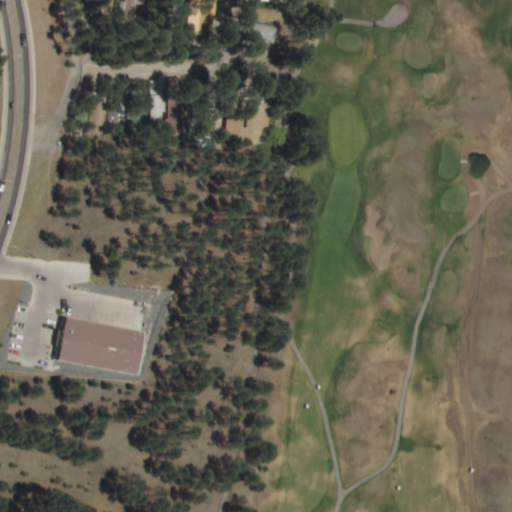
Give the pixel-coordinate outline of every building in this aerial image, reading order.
[(148,0),(127,0),(128,16),(139,16),(139,5),(148,5),(148,0)] [(190,0),(191,35),(208,35),(208,19),(216,19),(216,0),(190,0)] [(249,38),(276,45),(280,28),(253,21),(249,38)] [(168,80),(155,80),(155,114),(168,114),(168,80)] [(114,101),(95,100),(94,136),(104,136),(105,125),(122,126),(123,95),(115,94),(114,101)] [(185,95),(172,95),(172,134),(185,134),(185,95)] [(263,141),(268,103),(253,101),(251,116),(231,113),(227,136),(263,141)]
